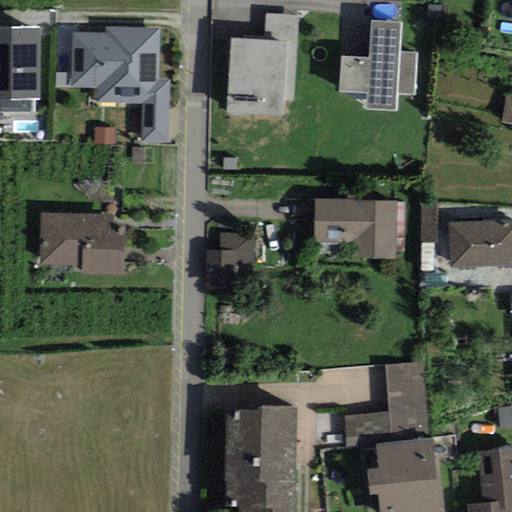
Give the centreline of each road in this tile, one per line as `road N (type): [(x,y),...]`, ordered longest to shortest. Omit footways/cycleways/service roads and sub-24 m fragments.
road 1 (residential): [(189,511),(200,0)]
road 2 (unknown): [(259,0),(483,11)]
